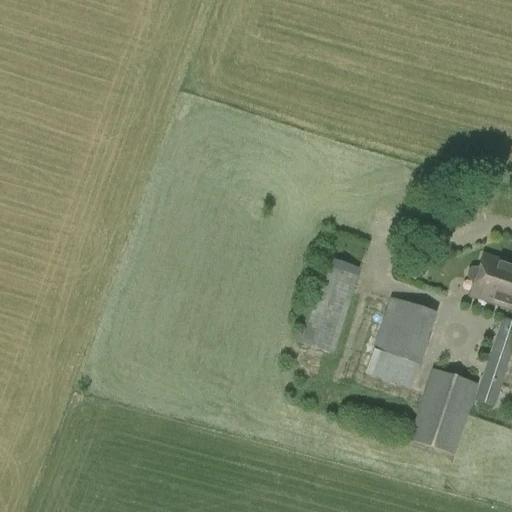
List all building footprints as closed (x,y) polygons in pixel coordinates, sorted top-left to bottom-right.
[(333,356),(368,244),(330,232),(294,343),(333,356)] [(511,266),(483,256),(469,297),(511,310),(511,266)] [(411,390),(435,313),(389,299),(365,376),(411,390)] [(473,402),(492,409),(511,352),(511,351),(511,322),(501,320),(473,402)] [(469,401),(475,385),(432,371),(408,442),(452,456),(464,418),(469,401)]
